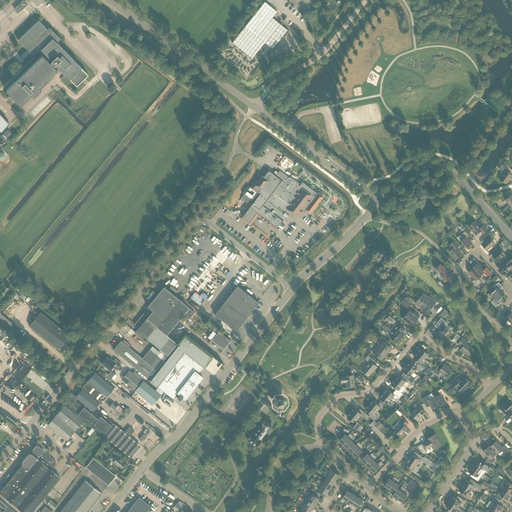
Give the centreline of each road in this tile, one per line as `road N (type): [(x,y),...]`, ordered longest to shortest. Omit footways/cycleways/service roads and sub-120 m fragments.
road 1 (tertiary): [(30,425),(192,222),(207,222),(292,288)]
road 2 (secondary): [(141,468),(292,288)]
road 3 (secondary): [(253,106),(110,0)]
road 4 (secondary): [(511,237),(438,163),(413,167),(379,201)]
road 5 (residential): [(320,448),(319,419),(334,399),(370,392),(417,338)]
road 6 (secondary): [(379,201),(253,106)]
road 7 (tertiary): [(253,106),(273,83),(321,55),(366,0)]
road 8 (residential): [(496,324),(465,293),(457,268),(477,251),(511,290)]
road 9 (secondary): [(292,288),(379,201)]
